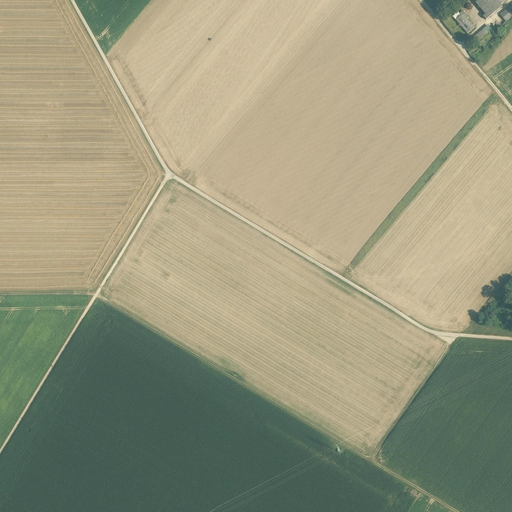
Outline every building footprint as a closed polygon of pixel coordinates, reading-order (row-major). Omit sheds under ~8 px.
[(490,10),(480,0),(479,0),(475,4),(478,7),(477,8),(478,9),(479,8),(484,14),(482,16),(486,20),(499,10),(495,5),(490,10)] [(501,6),(495,0),(480,0),(490,10),(495,5),(499,10),(502,7),(501,6)] [(511,6),(499,16),(505,23),(511,17),(511,6)] [(469,18),(463,12),(460,15),(461,16),(455,21),(467,34),(475,28),(467,19),(469,18)] [(458,13),(453,18),(455,21),(461,16),(460,15),(458,13)] [(485,28),(472,39),(476,44),(489,33),(485,28)]
